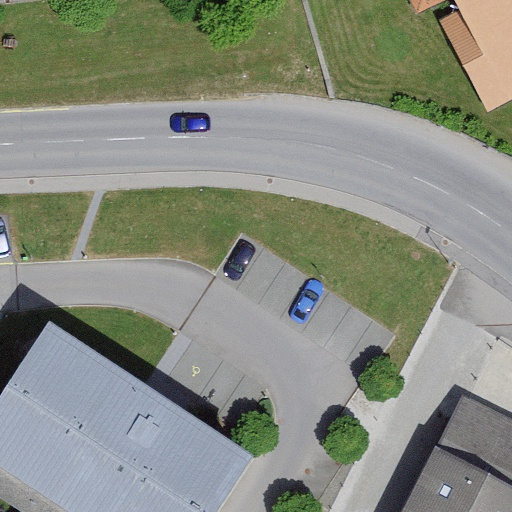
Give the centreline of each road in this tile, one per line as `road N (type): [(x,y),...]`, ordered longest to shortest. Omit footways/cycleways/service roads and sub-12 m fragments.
road 1 (primary): [(511,230),(417,178),(277,142),(0,147)]
road 2 (residential): [(0,299),(73,297),(238,338),(324,382)]
